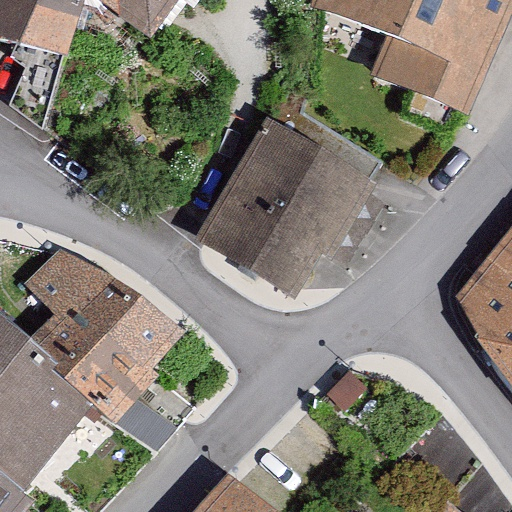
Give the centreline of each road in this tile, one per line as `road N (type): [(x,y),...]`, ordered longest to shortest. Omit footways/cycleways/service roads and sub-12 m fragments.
road 1 (residential): [(291,377),(174,290),(0,215)]
road 2 (residential): [(511,460),(389,296)]
road 3 (tertiary): [(156,511),(291,377)]
road 4 (tertiary): [(389,296),(463,231),(511,173)]
road 5 (tertiary): [(291,377),(389,296)]
